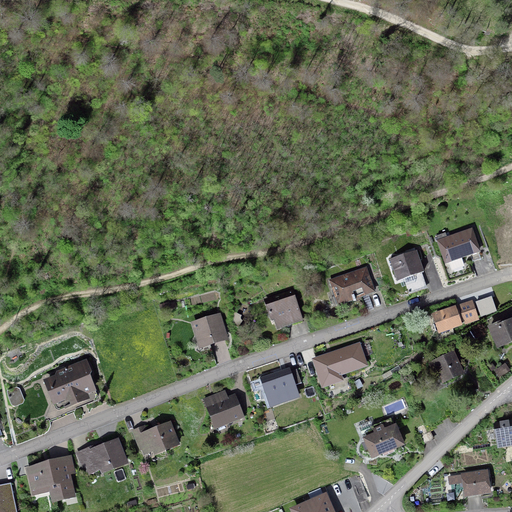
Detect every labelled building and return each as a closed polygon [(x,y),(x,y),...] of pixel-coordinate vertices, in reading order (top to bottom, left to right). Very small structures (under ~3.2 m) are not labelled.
[(472,228),(437,241),(445,265),(481,252),(472,228)] [(416,251),(390,260),(397,282),(424,273),(416,251)] [(366,268),(329,281),(338,306),(375,293),(366,268)] [(291,291),(262,302),(274,333),(303,322),(291,291)] [(472,301),(431,315),(438,335),(479,321),(472,301)] [(218,313),(190,324),(201,351),(228,340),(218,313)] [(503,321),(487,328),(497,351),(511,344),(511,319),(503,323),(503,321)] [(359,344),(313,360),(322,388),(345,380),(343,375),(367,367),(359,344)] [(454,352),(428,363),(434,376),(438,374),(442,384),(464,374),(454,352)] [(55,376),(43,381),(53,406),(65,401),(66,403),(69,401),(71,406),(65,408),(66,409),(89,400),(87,395),(96,392),(90,378),(92,374),(86,360),(56,372),(55,376)] [(289,369),(260,379),(269,408),(299,398),(289,369)] [(16,388),(7,391),(8,397),(12,406),(15,407),(23,404),(24,401),(20,389),(16,388)] [(225,391),(203,400),(215,430),(245,418),(235,395),(228,398),(225,391)] [(511,421),(493,424),(497,450),(511,447),(511,421)] [(145,426),(131,432),(144,459),(157,453),(159,458),(184,447),(172,422),(148,433),(145,426)] [(427,424),(418,428),(425,442),(433,438),(427,424)] [(374,435),(363,439),(372,461),(405,447),(396,425),(385,430),(383,426),(372,431),(374,435)] [(97,444),(75,452),(81,469),(86,467),(89,475),(101,471),(102,476),(129,466),(119,440),(98,447),(97,444)] [(71,456),(26,469),(34,497),(52,491),(56,505),(78,499),(71,478),(77,476),(71,456)] [(488,470),(461,474),(461,475),(462,484),(465,499),(491,495),(488,470)] [(359,472),(349,476),(357,501),(368,497),(359,472)] [(461,475),(448,477),(449,486),(462,484),(461,475)] [(17,511),(12,484),(0,486),(0,511),(17,511)] [(334,511),(327,494),(289,510),(290,511),(334,511)]
